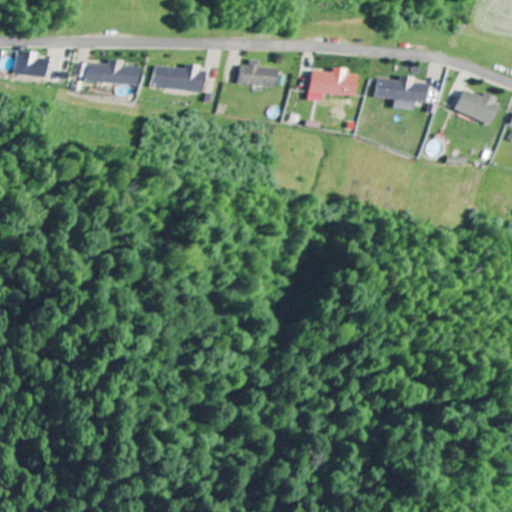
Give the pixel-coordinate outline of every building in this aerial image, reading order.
[(56,60),(45,59),(45,53),(27,53),(26,76),(56,77),(56,60)] [(148,68),(130,67),(130,61),(117,61),(117,65),(98,65),(98,84),(147,86),(148,68)] [(265,61),(254,61),(254,66),(246,66),(245,85),(283,87),(283,69),(265,68),(265,61)] [(97,77),(98,65),(86,64),(86,77),(97,77)] [(192,69),(163,67),(162,89),(211,92),(212,69),(192,68),(192,69)] [(315,94),(361,97),(362,76),(351,75),(351,70),(337,69),(337,73),(317,72),(315,94)] [(431,104),(432,85),(418,84),(418,78),(404,77),(404,81),(383,80),(382,99),(400,100),(400,110),(420,110),(420,103),(431,104)] [(486,98),(468,91),(460,110),(496,126),(506,103),(487,95),(486,98)]
